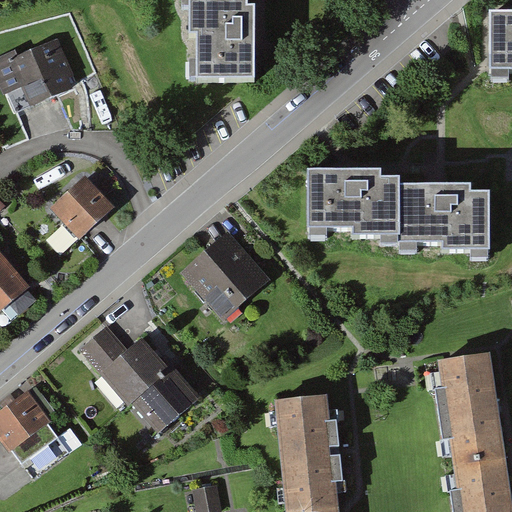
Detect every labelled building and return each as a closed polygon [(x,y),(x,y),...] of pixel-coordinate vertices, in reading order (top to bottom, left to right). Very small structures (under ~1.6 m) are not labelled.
[(174,0),(174,3),(184,3),(184,45),(190,46),(190,93),(250,93),(250,15),(244,15),(243,0),(174,0)] [(511,21),(485,22),(485,80),(511,79),(511,21)] [(33,113),(81,91),(60,45),(22,63),(17,52),(0,60),(0,72),(13,99),(24,94),(33,113)] [(376,181),(302,181),(302,239),(345,240),(345,246),(392,246),(392,253),(439,253),(439,261),(484,261),(484,205),(466,205),(466,196),(395,196),(396,188),(376,188),(376,181)] [(85,182),(52,217),(81,245),(115,210),(85,182)] [(232,235),(182,278),(222,324),(272,282),(232,235)] [(0,315),(28,292),(0,258),(0,315)] [(112,332),(86,353),(158,440),(202,404),(176,372),(170,376),(143,343),(130,354),(112,332)] [(453,441),(457,466),(501,459),(486,356),(441,363),(445,389),(435,391),(442,442),(453,441)] [(26,396),(0,414),(0,435),(33,480),(69,454),(26,396)] [(278,402),(289,511),(296,511),(335,508),(332,484),(343,483),(336,422),(326,423),(323,398),(278,402)] [(508,511),(501,459),(457,466),(460,491),(450,492),(452,511),(508,511)] [(223,511),(219,488),(195,492),(198,511),(223,511)]
